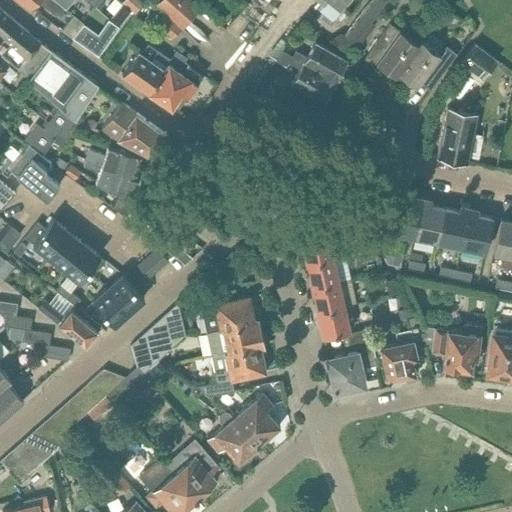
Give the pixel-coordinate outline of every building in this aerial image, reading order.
[(64,8),(73,15),(64,7),(54,0),(21,0),(30,7),(35,0),(37,0),(56,15),(64,8)] [(54,0),(64,7),(73,15),(80,21),(87,11),(72,0),(54,0)] [(85,0),(101,12),(108,4),(106,2),(103,0),(85,0)] [(132,12),(140,0),(129,0),(125,7),(130,11),(132,12)] [(162,0),(156,8),(162,13),(181,29),(197,10),(185,0),(162,0)] [(316,0),(321,4),(317,9),(332,22),(351,0),(316,0)] [(122,5),(111,20),(118,26),(130,11),(125,7),(122,5)] [(0,36),(14,20),(0,8),(0,36)] [(181,29),(162,13),(152,24),(171,40),(181,29)] [(73,15),(61,30),(72,38),(83,23),(80,21),(73,15)] [(40,41),(14,20),(0,36),(0,37),(9,45),(26,60),(40,41)] [(83,23),(72,38),(99,57),(109,41),(83,23)] [(295,36),(308,44),(314,34),(300,26),(295,36)] [(384,68),(395,76),(421,40),(418,44),(399,30),(396,34),(387,27),(363,59),(373,66),(381,72),(384,68)] [(0,58),(7,64),(9,62),(1,54),(9,45),(0,37),(0,58)] [(421,40),(395,76),(402,81),(405,77),(417,86),(420,82),(430,89),(453,58),(456,53),(446,45),(439,54),(421,40)] [(27,61),(19,70),(28,79),(60,107),(44,128),(36,123),(26,137),(25,138),(43,153),(53,140),(62,146),(64,148),(68,139),(66,138),(67,137),(78,121),(76,119),(85,104),(97,85),(98,84),(51,49),(41,42),(40,41),(26,60),(27,61)] [(295,49),(292,56),(335,80),(347,59),(315,41),(307,56),(295,49)] [(136,52),(122,73),(147,90),(162,70),(170,59),(148,43),(142,52),(139,50),(137,53),(136,52)] [(460,62),(482,78),(496,59),(474,43),(460,62)] [(335,80),(292,56),(282,50),(276,59),(286,65),(288,62),(300,68),(291,83),(323,102),(335,80)] [(162,70),(147,90),(171,108),(180,94),(187,99),(204,74),(184,61),(187,58),(176,51),(170,59),(162,70)] [(102,127),(116,137),(148,154),(163,132),(121,101),(102,127)] [(437,156),(466,162),(476,113),(447,107),(437,156)] [(29,144),(9,169),(16,175),(28,185),(47,200),(59,185),(43,172),(51,162),(37,151),(29,144)] [(86,160),(139,178),(147,157),(109,144),(105,155),(88,149),(85,159),(86,160)] [(2,153),(0,155),(0,172),(1,173),(11,161),(2,153)] [(125,191),(134,194),(139,178),(86,160),(84,166),(98,171),(95,179),(103,184),(125,191)] [(70,165),(65,174),(67,176),(75,181),(81,172),(70,165)] [(0,209),(0,210),(10,198),(15,193),(0,180),(0,209)] [(112,207),(150,236),(165,219),(134,194),(125,191),(112,207)] [(389,232),(413,238),(422,198),(413,196),(412,200),(397,197),(389,232)] [(413,238),(437,243),(444,207),(430,204),(431,200),(422,198),(413,238)] [(437,243),(461,248),(469,207),(460,206),(459,210),(444,207),(437,243)] [(469,207),(461,248),(484,254),(492,217),(477,214),(478,209),(469,207)] [(295,214),(300,239),(328,233),(322,208),(295,214)] [(375,214),(373,224),(387,223),(388,214),(375,214)] [(37,221),(25,237),(48,255),(68,230),(52,218),(45,227),(37,221)] [(165,219),(150,236),(173,254),(179,247),(185,241),(176,234),(180,230),(165,219)] [(493,256),(511,259),(511,221),(501,219),(493,256)] [(11,226),(0,240),(0,246),(7,251),(21,234),(11,226)] [(68,230),(48,255),(64,268),(84,243),(68,230)] [(300,239),(306,263),(333,257),(328,233),(300,239)] [(358,241),(363,262),(379,258),(374,237),(358,241)] [(84,243),(64,268),(80,280),(92,265),(99,256),(99,255),(84,243)] [(22,246),(15,254),(20,258),(27,249),(22,246)] [(138,264),(148,276),(168,259),(158,247),(138,264)] [(385,264),(400,267),(403,257),(387,254),(385,264)] [(99,256),(92,265),(98,270),(105,261),(105,260),(99,256)] [(306,263),(311,288),(339,282),(333,257),(306,263)] [(383,274),(379,258),(363,262),(366,278),(383,274)] [(5,260),(0,266),(0,276),(4,279),(14,266),(5,260)] [(409,260),(407,269),(423,273),(425,263),(409,260)] [(438,276),(454,279),(456,270),(440,266),(438,276)] [(456,270),(454,279),(470,282),(472,273),(456,270)] [(123,273),(107,287),(129,311),(144,297),(123,273)] [(384,280),(388,296),(399,293),(396,277),(384,280)] [(494,288),(510,291),(511,281),(497,278),(494,288)] [(311,288),(317,312),(344,306),(339,282),(311,288)] [(60,283),(55,290),(65,298),(70,291),(60,283)] [(107,287),(92,300),(114,324),(129,311),(107,287)] [(70,291),(65,298),(68,300),(74,304),(79,297),(70,291)] [(200,304),(206,332),(219,329),(259,321),(256,306),(252,307),(249,294),(200,304)] [(37,307),(85,345),(97,330),(70,308),(64,316),(43,299),(37,307)] [(0,312),(4,313),(17,315),(19,304),(0,301),(0,312)] [(178,303),(164,315),(172,347),(185,335),(178,303)] [(397,309),(399,319),(416,316),(414,305),(397,309)] [(322,337),(342,332),(349,331),(344,306),(317,312),(322,337)] [(3,326),(23,329),(30,330),(32,318),(17,315),(4,313),(3,326)] [(164,315),(153,325),(162,356),(172,347),(164,315)] [(423,326),(422,326),(420,316),(408,318),(411,330),(397,333),(399,341),(377,346),(379,356),(382,356),(388,380),(415,374),(413,363),(418,361),(413,340),(425,338),(423,326)] [(206,332),(211,355),(224,353),(264,344),(259,321),(219,329),(206,332)] [(423,326),(425,338),(427,348),(432,348),(431,352),(444,354),(442,365),(471,369),(472,359),(476,359),(481,326),(466,324),(465,331),(423,326)] [(153,325),(141,335),(150,367),(158,360),(162,356),(153,325)] [(347,353),(327,358),(335,391),(365,385),(362,373),(366,372),(365,367),(377,365),(369,328),(350,332),(349,331),(342,332),(347,353)] [(21,341),(44,344),(50,345),(52,333),(30,330),(23,329),(21,341)] [(487,371),(511,374),(511,336),(492,334),(487,371)] [(131,345),(137,366),(143,373),(150,367),(141,335),(130,345),(131,345)] [(70,348),(50,345),(44,344),(42,356),(68,360),(70,348)] [(224,353),(211,355),(217,382),(196,386),(211,396),(234,391),(231,379),(247,376),(266,372),(263,359),(267,358),(264,344),(224,353)] [(150,367),(143,373),(151,383),(166,370),(158,360),(150,367)] [(137,366),(125,377),(107,394),(117,405),(135,390),(140,396),(153,385),(151,383),(143,373),(137,366)] [(104,368),(83,386),(105,395),(107,394),(125,377),(104,368)] [(0,388),(7,382),(9,381),(0,369),(0,388)] [(7,382),(0,388),(0,420),(23,400),(7,382)] [(83,386),(72,396),(94,405),(105,395),(83,386)] [(262,391),(233,416),(258,444),(280,425),(266,409),(273,404),(262,391)] [(105,395),(94,405),(86,412),(94,420),(113,404),(106,395),(105,395)] [(72,396),(62,405),(85,413),(86,412),(94,405),(72,396)] [(62,405),(52,414),(75,422),(85,413),(62,405)] [(258,444),(233,416),(229,411),(224,410),(218,416),(219,421),(222,425),(207,438),(218,451),(224,446),(238,462),(258,444)] [(52,414),(42,423),(73,434),(80,428),(75,422),(52,414)] [(42,423),(30,433),(62,443),(73,434),(42,423)] [(30,433),(20,442),(53,452),(62,443),(30,433)] [(173,471),(172,471),(198,500),(210,491),(207,488),(217,480),(211,473),(218,467),(194,438),(165,463),(173,471)] [(20,442),(10,452),(42,462),(53,452),(20,442)] [(42,462),(10,452),(0,460),(20,482),(42,462)] [(106,480),(118,495),(129,486),(117,471),(106,480)] [(198,500),(172,471),(146,495),(156,507),(162,501),(171,511),(179,511),(185,508),(187,510),(198,500)] [(45,511),(52,511),(48,495),(23,500),(24,505),(2,510),(2,511),(45,511)] [(145,511),(136,501),(122,511),(145,511)]
